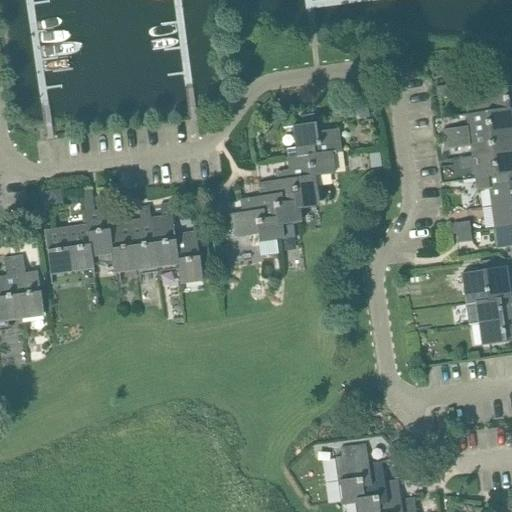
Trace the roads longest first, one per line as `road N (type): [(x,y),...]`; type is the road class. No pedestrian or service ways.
road 1 (residential): [(395,400),(373,284),(411,197),(395,97),(371,72),(259,89),(205,148),(30,174),(14,172),(0,155)]
road 2 (residential): [(511,456),(456,463),(395,400)]
